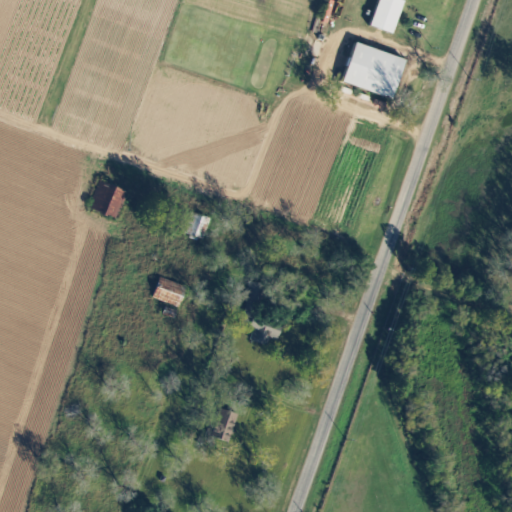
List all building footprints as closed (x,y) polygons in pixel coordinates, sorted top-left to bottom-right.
[(397,35),(409,1),(406,0),(383,0),(375,27),(397,35)] [(347,84),(398,99),(410,59),(360,43),(347,84)] [(186,234),(203,242),(213,221),(196,212),(186,234)] [(156,299),(183,309),(190,289),(163,279),(156,299)] [(282,331),(260,322),(253,341),(275,349),(282,331)] [(215,436),(232,442),(243,415),(226,409),(215,436)]
